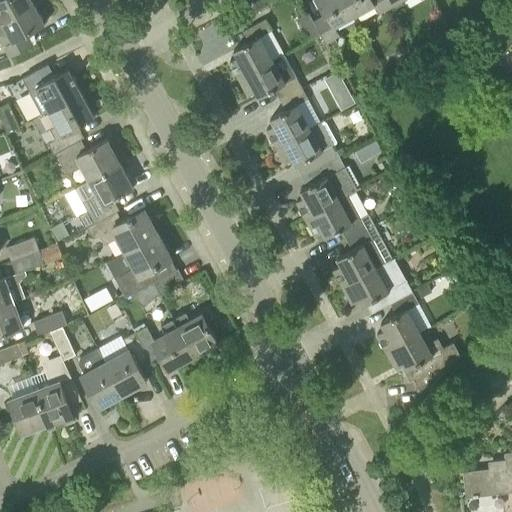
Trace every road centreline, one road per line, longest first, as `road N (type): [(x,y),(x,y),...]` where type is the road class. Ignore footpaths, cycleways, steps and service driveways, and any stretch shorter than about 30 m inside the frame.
road 1 (residential): [(9,497),(150,436),(292,353)]
road 2 (residential): [(375,511),(292,353)]
road 3 (unclassified): [(206,207),(125,54)]
road 4 (residential): [(292,353),(206,207)]
